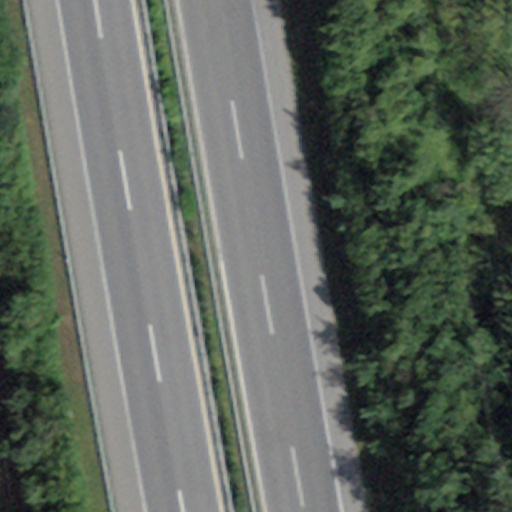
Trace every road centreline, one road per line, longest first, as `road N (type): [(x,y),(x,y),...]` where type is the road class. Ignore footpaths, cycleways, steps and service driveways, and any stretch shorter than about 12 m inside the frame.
road 1 (motorway): [(88,0),(177,511)]
road 2 (motorway): [(299,511),(212,0)]
